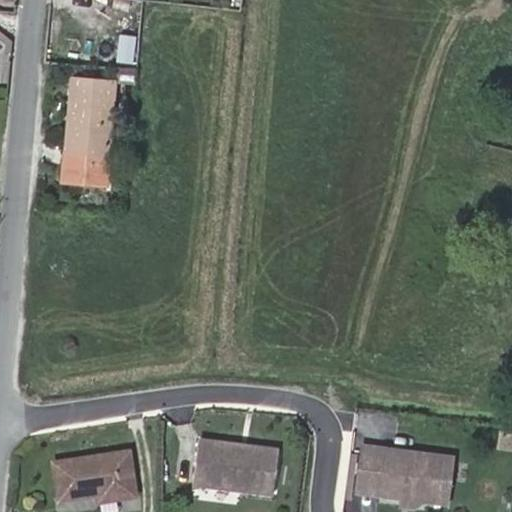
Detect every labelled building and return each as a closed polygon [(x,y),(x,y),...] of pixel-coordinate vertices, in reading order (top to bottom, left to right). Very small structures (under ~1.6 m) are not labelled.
[(133,64),(136,35),(118,33),(115,62),(133,64)] [(65,181),(107,184),(115,83),(73,80),(65,181)] [(468,138),(457,177),(492,188),(504,147),(485,142),(468,138)] [(511,148),(504,147),(492,188),(481,226),(501,231),(511,193),(511,192),(511,148)] [(496,448),(511,450),(511,431),(499,429),(496,448)] [(192,483),(273,493),(279,450),(198,441),(192,483)] [(450,497),(454,458),(385,450),(379,495),(404,498),(410,499),(416,507),(425,501),(435,495),(450,497)] [(97,495),(98,503),(135,497),(129,453),(53,464),(58,501),(97,495)] [(425,501),(449,504),(450,497),(435,495),(425,501)] [(404,498),(403,506),(416,507),(410,499),(404,498)]
